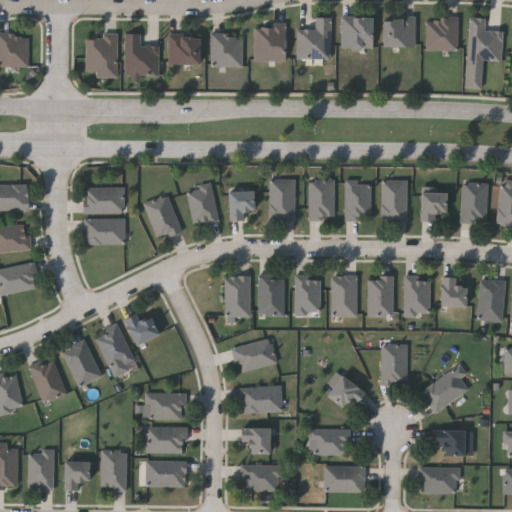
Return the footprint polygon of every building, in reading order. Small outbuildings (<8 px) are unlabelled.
[(416,16),(416,47),(384,47),(384,16),(416,16)] [(342,49),(342,17),(373,17),(373,49),(342,49)] [(332,59),(297,59),(297,29),(316,29),(316,18),(332,18),(332,59)] [(459,18),(459,51),(428,51),(428,18),(459,18)] [(502,61),(483,61),(482,87),(468,87),(470,18),(486,18),(486,30),(504,31),(502,61)] [(255,61),(255,26),(286,26),(286,61),(255,61)] [(30,67),(0,67),(0,34),(30,34),(30,67)] [(126,76),(126,34),(142,34),(142,45),(160,45),(160,76),(126,76)] [(199,65),(169,64),(170,35),(200,36),(199,65)] [(118,72),(87,72),(87,36),(118,36),(118,72)] [(243,67),(212,67),(212,36),(243,36),(243,67)] [(269,179),(295,179),(295,220),(269,220),(269,179)] [(381,220),(381,179),(406,179),(406,220),(381,220)] [(334,180),(334,219),(309,219),(309,180),(334,180)] [(345,218),(345,180),(370,180),(370,218),(345,218)] [(511,225),(497,224),(501,180),(511,181),(511,225)] [(486,222),(461,222),(461,183),(486,183),(486,222)] [(0,184),(28,184),(28,210),(0,210),(0,184)] [(186,189),(211,184),(218,221),(194,226),(186,189)] [(123,213),(84,213),(84,187),(123,187),(123,213)] [(253,191),(253,211),(243,211),(243,220),(228,220),(228,191),(253,191)] [(419,220),(419,191),(445,191),(445,212),(435,212),(435,220),(419,220)] [(143,203),(167,194),(181,230),(157,239),(143,203)] [(85,244),(85,218),(125,218),(125,244),(85,244)] [(31,251),(0,251),(0,225),(25,225),(26,233),(31,233),(31,251)] [(0,295),(0,268),(34,262),(39,287),(0,295)] [(331,274),(356,274),(356,315),(331,315),(331,274)] [(393,274),(393,315),(367,315),(367,274),(393,274)] [(250,275),(250,316),(224,316),(224,275),(250,275)] [(258,276),(284,276),(284,315),(258,315),(258,276)] [(320,276),(320,315),(295,315),(295,276),(320,276)] [(430,314),(404,314),(404,276),(430,276),(430,314)] [(440,305),(440,276),(455,276),(455,285),(465,285),(465,305),(440,305)] [(477,319),(480,279),(505,280),(502,320),(477,319)] [(123,319),(137,313),(140,320),(150,315),(158,334),(134,345),(123,319)] [(109,369),(96,333),(119,325),(133,361),(109,369)] [(271,337),(277,362),(239,372),(232,347),(271,337)] [(61,350),(85,339),(101,376),(78,387),(61,350)] [(381,383),(381,344),(406,344),(406,383),(381,383)] [(29,366),(53,357),(66,394),(42,402),(29,366)] [(468,388),(436,412),(420,391),(452,368),(468,388)] [(0,413),(0,373),(14,370),(23,408),(0,413)] [(341,407),(325,395),(341,374),(364,392),(355,404),(347,398),(341,407)] [(281,385),(282,411),(241,412),(240,386),(281,385)] [(186,419),(146,419),(146,392),(186,392),(186,419)] [(186,452),(147,452),(147,426),(186,426),(186,452)] [(268,427),(268,454),(249,454),(249,443),(240,443),(240,427),(268,427)] [(348,428),(348,454),(309,454),(309,428),(348,428)] [(463,429),(463,456),(441,456),(441,445),(434,445),(434,429),(463,429)] [(0,449),(18,449),(18,487),(0,487),(0,449)] [(29,488),(28,449),(53,449),(54,487),(29,488)] [(126,489),(101,489),(101,449),(126,449),(126,489)] [(186,487),(145,487),(145,460),(186,460),(186,487)] [(63,461),(88,461),(88,481),(78,481),(78,489),(63,489),(63,461)] [(281,491),(241,491),(241,464),(281,464),(281,491)] [(324,465),(364,465),(364,492),(324,492),(324,465)] [(459,493),(419,493),(419,466),(459,466),(459,493)]
